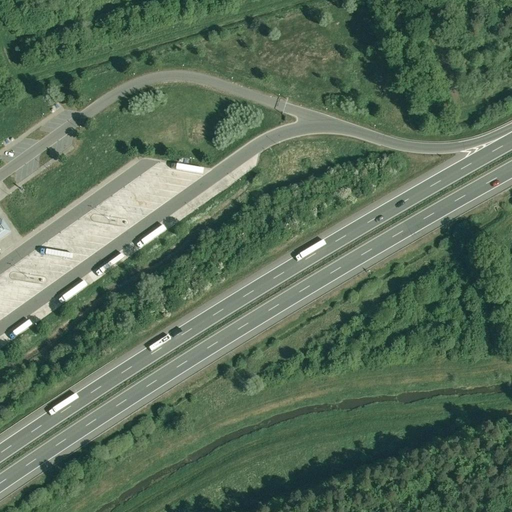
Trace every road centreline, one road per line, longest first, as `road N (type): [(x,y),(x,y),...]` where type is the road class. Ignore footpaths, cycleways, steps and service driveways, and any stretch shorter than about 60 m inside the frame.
road 1 (motorway): [(0,485),(209,348),(511,171)]
road 2 (motorway): [(511,141),(202,323),(0,455)]
